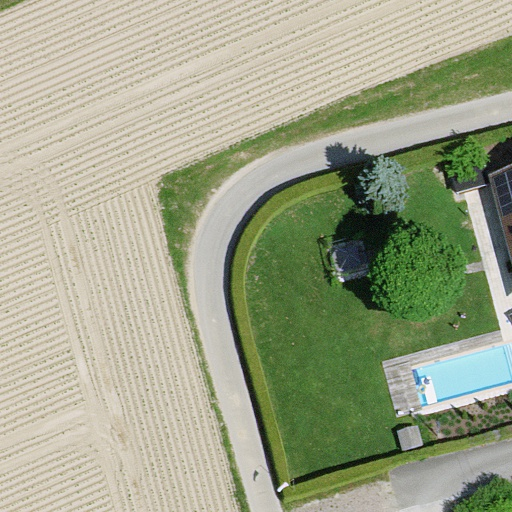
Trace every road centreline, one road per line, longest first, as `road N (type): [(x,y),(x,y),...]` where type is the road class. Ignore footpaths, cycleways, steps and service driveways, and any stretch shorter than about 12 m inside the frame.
road 1 (track): [(266,511),(209,314),(219,252),(235,215),(274,178),(511,114)]
road 2 (residential): [(511,462),(413,489),(419,511)]
